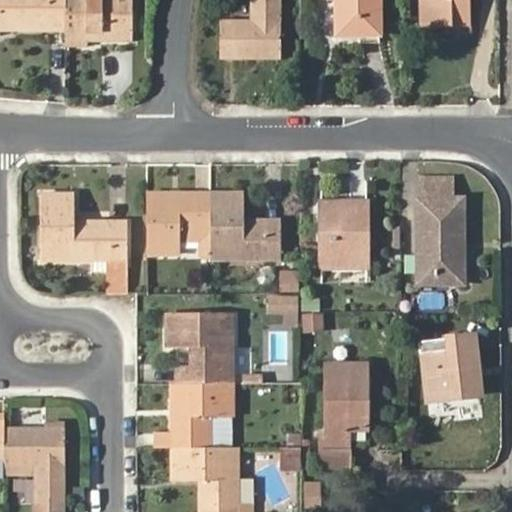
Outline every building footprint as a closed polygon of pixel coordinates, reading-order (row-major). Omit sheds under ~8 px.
[(65,30),(64,0),(0,0),(0,30),(15,30),(15,25),(23,25),(23,30),(65,30)] [(64,0),(65,30),(65,47),(86,48),(86,37),(99,38),(100,41),(131,41),(130,0),(64,0)] [(262,52),(262,56),(280,57),(279,0),(252,0),(252,25),(220,25),(220,56),(255,57),(255,52),(262,52)] [(336,0),(337,35),(379,36),(378,0),(336,0)] [(419,0),(420,27),(431,27),(430,0),(419,0)] [(430,0),(431,27),(451,27),(452,19),(470,19),(470,0),(430,0)] [(471,27),(470,19),(452,19),(451,27),(471,27)] [(457,240),(461,240),(461,203),(454,203),(454,184),(422,183),(422,280),(424,279),(424,277),(435,277),(435,279),(461,279),(461,256),(457,256),(457,240)] [(41,195),(41,259),(127,260),(127,228),(76,227),(75,195),(41,195)] [(211,229),(211,196),(148,195),(148,255),(180,255),(180,243),(180,229),(211,229)] [(243,196),(211,196),(211,229),(212,255),(211,260),(281,260),(280,227),(243,227),(243,196)] [(322,204),(323,268),(367,269),(367,205),(322,204)] [(180,229),(180,243),(201,243),(201,255),(212,255),(211,229),(180,229)] [(297,290),(298,269),(279,269),(278,290),(297,290)] [(420,306),(441,304),(441,292),(420,293),(420,306)] [(282,314),(282,326),(297,326),(297,294),(266,293),(265,314),(282,314)] [(301,332),(324,330),(322,310),(299,313),(301,332)] [(200,349),(200,385),(232,385),(232,316),(167,315),(168,348),(200,349)] [(424,343),(428,396),(451,394),(452,399),(479,396),(473,338),(424,343)] [(327,366),(327,438),(321,438),(322,452),(349,452),(349,429),(367,428),(367,367),(327,366)] [(200,385),(174,385),(174,449),(206,449),(206,417),(212,417),(232,417),(232,385),(200,385)] [(39,431),(6,431),(6,461),(6,464),(38,464),(39,506),(67,506),(66,431),(47,431),(47,434),(40,435),(39,431)] [(299,446),(279,446),(280,469),(300,469),(299,446)] [(251,511),(252,505),(238,505),(238,481),(237,449),(213,449),(206,449),(174,449),(174,481),(205,481),(204,511),(251,511)] [(252,481),(238,481),(238,505),(252,505),(252,481)]
